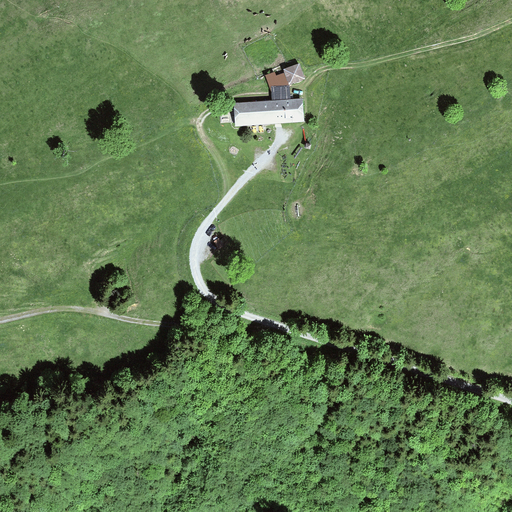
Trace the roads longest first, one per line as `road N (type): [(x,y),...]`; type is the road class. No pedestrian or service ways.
road 1 (track): [(511,400),(217,302),(197,271),(196,251),(246,179)]
road 2 (track): [(0,321),(58,309),(294,332)]
